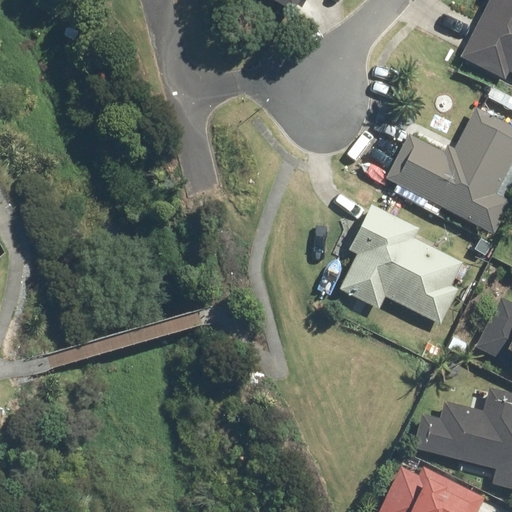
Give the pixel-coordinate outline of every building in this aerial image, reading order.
[(284,0),(300,8),(304,0),(284,0)] [(511,74),(511,73),(511,0),(488,0),(461,57),(509,80),(511,74)] [(454,157),(409,135),(397,159),(398,160),(387,179),(494,233),(511,200),(497,193),(511,161),(511,125),(477,109),(454,157)] [(340,291),(379,311),(386,297),(440,323),(467,266),(415,241),(420,229),(372,207),(352,252),(358,255),(340,291)] [(511,301),(505,298),(478,347),(511,365),(511,301)] [(511,392),(489,387),(484,411),(446,402),(443,419),(424,414),(415,448),(493,469),(489,485),(511,490),(511,392)] [(402,467),(377,511),(487,511),(491,504),(426,472),(423,478),(402,467)]
